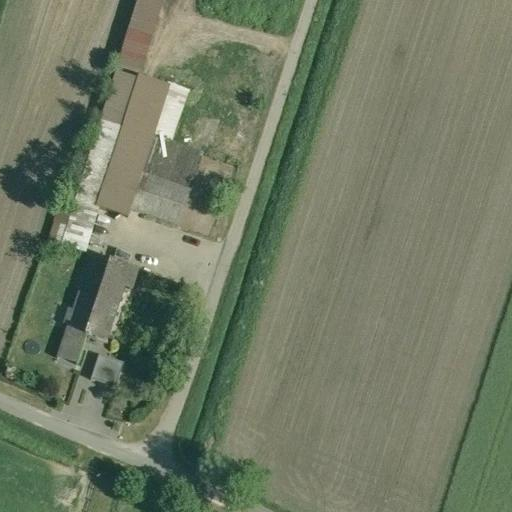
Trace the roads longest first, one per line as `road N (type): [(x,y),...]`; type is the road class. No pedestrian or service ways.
road 1 (unclassified): [(308,0),(153,470)]
road 2 (unclassified): [(0,401),(153,470)]
